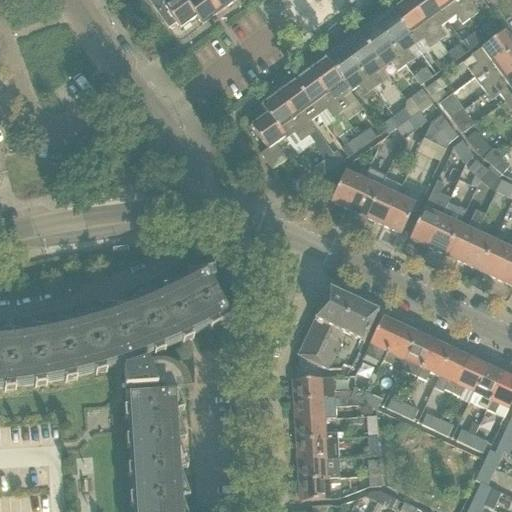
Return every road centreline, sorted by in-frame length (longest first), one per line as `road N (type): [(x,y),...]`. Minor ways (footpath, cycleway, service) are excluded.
road 1 (unclassified): [(261,511),(267,316),(296,241)]
road 2 (residential): [(0,313),(92,296),(168,267),(196,211)]
road 3 (tertiary): [(511,339),(296,241)]
road 4 (unknown): [(201,511),(202,365),(210,354),(265,344)]
road 5 (residential): [(132,85),(59,132),(36,130),(0,35)]
road 6 (tertiary): [(0,238),(91,218),(196,211)]
road 7 (residential): [(158,120),(266,41)]
